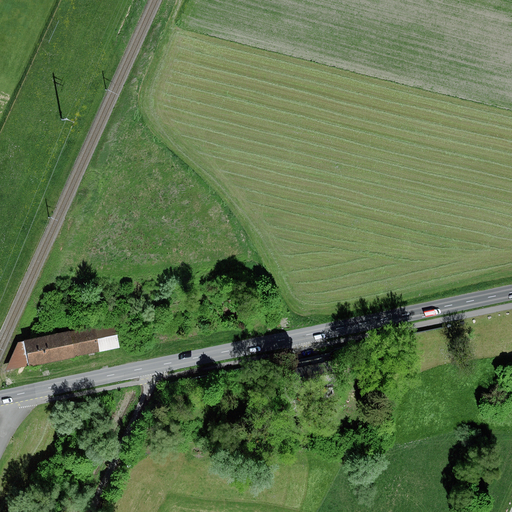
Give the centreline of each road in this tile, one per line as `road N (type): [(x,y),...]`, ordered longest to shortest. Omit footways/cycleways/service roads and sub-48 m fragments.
road 1 (secondary): [(24,393),(511,293)]
road 2 (track): [(90,511),(153,367)]
